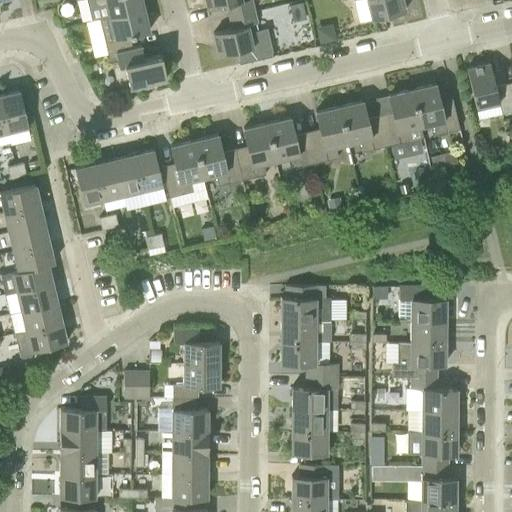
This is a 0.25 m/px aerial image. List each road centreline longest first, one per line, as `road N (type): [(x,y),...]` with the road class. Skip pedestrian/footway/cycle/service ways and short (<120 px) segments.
road 1 (residential): [(97,352),(167,307),(221,302),(235,310),(250,341),(248,511)]
road 2 (residential): [(194,100),(447,41)]
road 3 (residential): [(194,100),(108,120),(87,117),(37,40),(0,40)]
road 4 (residential): [(485,511),(488,322),(496,301),(511,292)]
road 5 (residential): [(12,511),(20,421),(39,394),(97,352)]
